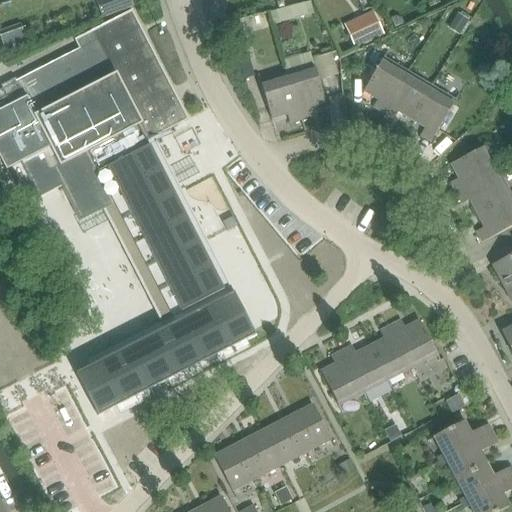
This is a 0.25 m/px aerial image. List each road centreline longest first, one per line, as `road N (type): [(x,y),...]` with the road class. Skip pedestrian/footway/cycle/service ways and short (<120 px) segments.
road 1 (residential): [(121,511),(371,253)]
road 2 (residential): [(435,291),(454,247),(400,148),(355,132),(260,163)]
road 3 (residential): [(260,163),(196,55),(177,0)]
road 4 (residential): [(371,253),(298,205),(260,163)]
road 5 (residential): [(511,406),(466,318),(435,291)]
